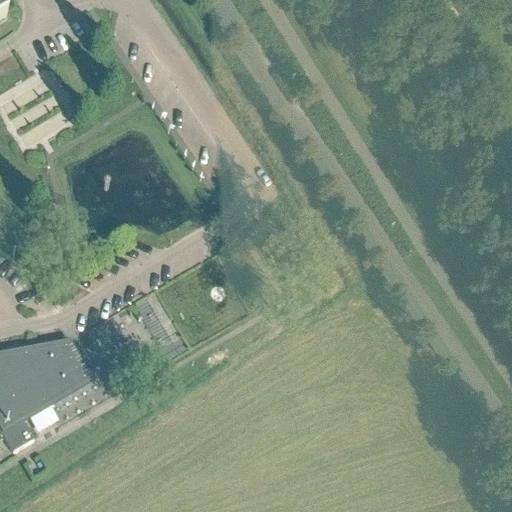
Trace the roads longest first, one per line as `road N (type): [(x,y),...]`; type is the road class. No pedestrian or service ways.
road 1 (secondary): [(511,444),(215,0)]
road 2 (unclassified): [(511,382),(268,0)]
